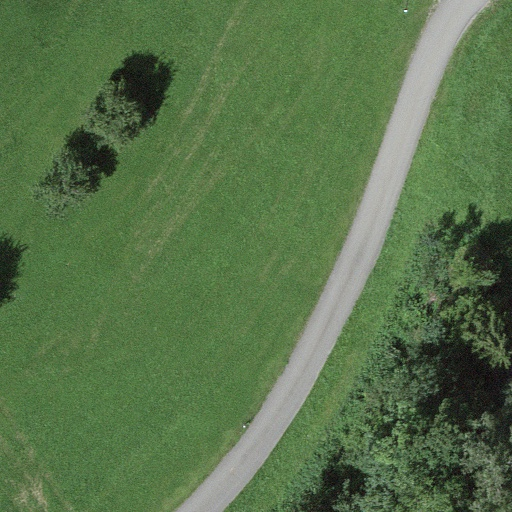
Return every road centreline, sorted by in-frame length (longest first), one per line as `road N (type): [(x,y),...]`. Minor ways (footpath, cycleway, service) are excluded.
road 1 (track): [(476,0),(442,36),(339,303),(267,436),(196,511)]
road 2 (unclassified): [(479,511),(511,373)]
